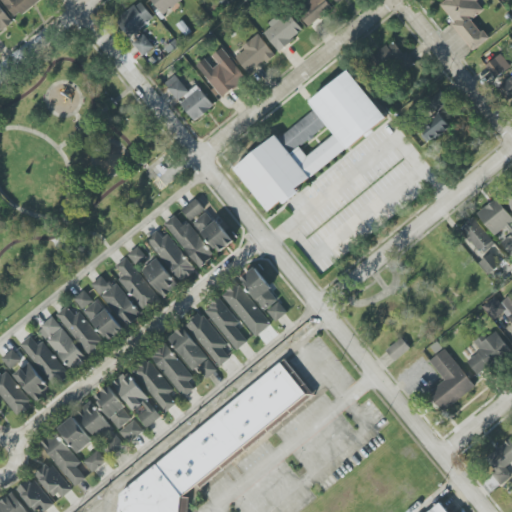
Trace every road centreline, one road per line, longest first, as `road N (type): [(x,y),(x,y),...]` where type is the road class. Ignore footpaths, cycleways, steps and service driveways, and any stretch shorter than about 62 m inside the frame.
road 1 (residential): [(488,511),(74,0)]
road 2 (residential): [(0,452),(261,230)]
road 3 (residential): [(393,0),(203,159)]
road 4 (residential): [(511,148),(323,307)]
road 5 (residential): [(511,132),(401,0)]
